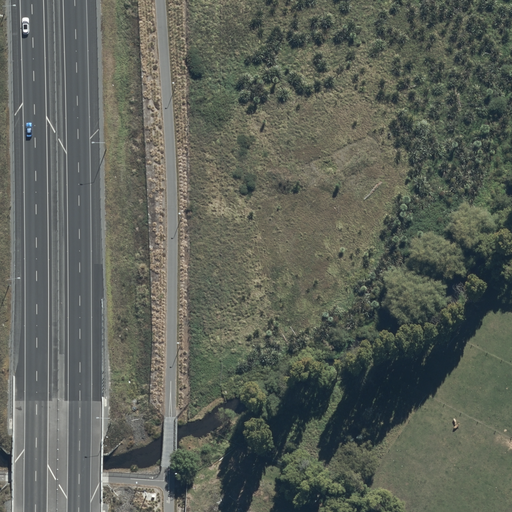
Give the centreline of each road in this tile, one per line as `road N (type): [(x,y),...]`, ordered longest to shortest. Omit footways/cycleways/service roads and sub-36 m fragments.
road 1 (motorway): [(35,511),(31,0)]
road 2 (motorway): [(75,0),(78,511)]
